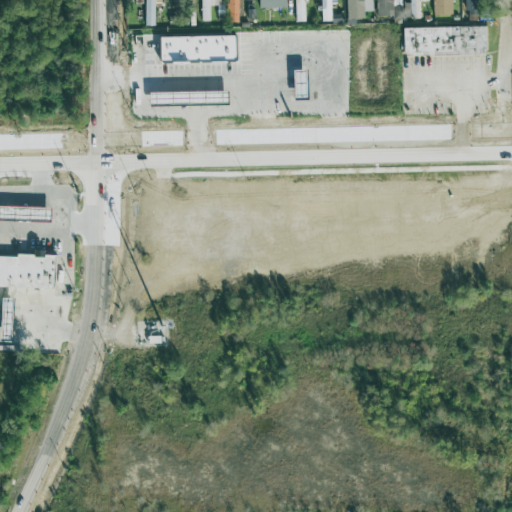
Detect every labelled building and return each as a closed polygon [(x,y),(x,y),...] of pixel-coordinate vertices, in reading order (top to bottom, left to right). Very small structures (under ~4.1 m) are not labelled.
[(142,0),(143,26),(153,26),(152,0),(142,0)] [(199,0),(200,22),(210,22),(209,6),(222,6),(221,0),(199,0)] [(225,0),(226,24),(237,24),(236,0),(225,0)] [(282,8),(282,0),(257,0),(257,8),(282,8)] [(303,0),(293,0),(293,22),(304,22),(303,0)] [(329,3),(335,3),(334,0),(318,0),(320,22),(330,21),(329,3)] [(362,19),(361,0),(344,0),(345,19),(362,19)] [(391,16),(391,0),(374,0),(375,16),(391,16)] [(408,0),(408,4),(405,4),(405,18),(418,18),(418,11),(418,0),(408,0)] [(431,0),(431,15),(450,15),(449,0),(431,0)] [(485,27),(400,27),(400,56),(485,55),(485,27)] [(155,64),(154,37),(231,36),(231,62),(155,64)] [(288,71),(289,100),(303,100),(302,71),(288,71)] [(145,106),(145,93),(224,92),(224,105),(145,106)] [(0,220),(1,205),(57,207),(57,222),(0,220)] [(0,286),(0,255),(62,257),(61,288),(0,286)] [(9,297),(21,297),(19,342),(7,341),(9,297)] [(0,340),(7,341),(8,299),(0,298),(0,340)]
